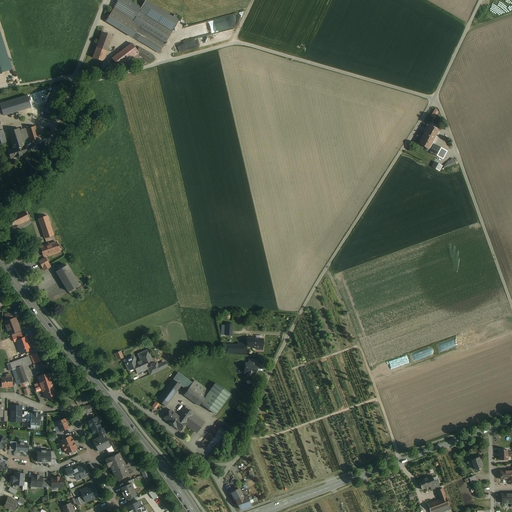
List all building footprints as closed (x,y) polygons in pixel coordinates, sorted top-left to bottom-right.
[(139,7),(128,0),(118,0),(114,7),(132,19),(139,7)] [(173,18),(145,1),(141,8),(139,7),(132,19),(131,19),(139,24),(140,24),(138,27),(147,33),(164,44),(180,19),(174,16),(173,18)] [(131,19),(114,8),(106,21),(132,37),(138,28),(138,27),(140,24),(139,24),(131,19)] [(147,33),(138,27),(138,28),(132,37),(141,42),(147,33)] [(112,36),(102,32),(92,58),(102,62),(112,36)] [(0,33),(0,73),(11,70),(0,33)] [(164,44),(147,33),(141,42),(158,53),(164,44)] [(131,44),(111,59),(119,69),(126,63),(137,55),(139,53),(137,51),(131,44)] [(152,56),(139,47),(137,51),(139,53),(137,55),(142,58),(149,62),(152,56)] [(137,55),(126,63),(129,67),(142,58),(137,55)] [(110,64),(103,62),(101,69),(107,72),(110,64)] [(27,96),(0,103),(0,106),(2,114),(3,116),(30,107),(27,96)] [(35,126),(25,129),(28,138),(22,140),(23,143),(39,139),(35,126)] [(428,126),(418,144),(428,149),(437,131),(428,126)] [(18,129),(8,132),(13,149),(8,151),(10,158),(26,153),(23,143),(22,140),(18,129)] [(30,150),(36,152),(38,145),(32,143),(30,150)] [(441,151),(432,146),(429,152),(442,159),(446,151),(442,149),(441,151)] [(445,168),(456,163),(454,158),(443,163),(445,168)] [(24,210),(3,220),(8,230),(28,220),(24,210)] [(46,218),(38,220),(44,239),(52,236),(46,218)] [(55,244),(44,247),(44,246),(39,248),(42,256),(57,251),(55,244)] [(44,258),(38,262),(43,271),(49,267),(44,258)] [(65,266),(55,272),(67,292),(77,286),(65,266)] [(10,313),(4,315),(7,321),(15,318),(13,315),(11,316),(10,313)] [(7,321),(4,322),(6,328),(18,324),(17,322),(16,321),(15,318),(7,321)] [(18,324),(6,328),(9,334),(11,334),(19,330),(18,328),(19,326),(18,324)] [(263,339),(247,338),(246,344),(246,347),(258,348),(258,349),(262,350),(263,339)] [(237,345),(227,344),(226,352),(246,353),(246,347),(246,344),(237,343),(237,345)] [(134,355),(123,360),(128,371),(135,368),(137,374),(147,370),(148,369),(146,364),(153,361),(148,349),(137,354),(139,360),(136,361),(134,355)] [(121,351),(114,354),(117,360),(123,358),(121,351)] [(39,352),(31,356),(34,363),(43,359),(39,352)] [(28,356),(9,363),(12,370),(14,369),(22,366),(22,368),(31,364),(28,356)] [(249,365),(246,364),(245,373),(256,374),(257,361),(249,360),(249,365)] [(157,362),(151,365),(152,367),(148,369),(147,370),(149,375),(168,366),(165,361),(158,364),(157,362)] [(22,368),(22,366),(14,369),(21,388),(25,386),(23,383),(27,381),(22,368)] [(56,395),(49,373),(37,377),(44,398),(56,395)] [(185,379),(177,373),(172,379),(180,385),(184,380),(185,379)] [(10,374),(6,375),(6,377),(0,378),(1,388),(12,386),(10,374)] [(172,379),(157,400),(165,406),(180,385),(172,379)] [(191,385),(184,380),(180,385),(187,390),(191,385)] [(209,391),(194,380),(191,384),(206,395),(209,391)] [(206,395),(200,403),(215,414),(230,394),(215,383),(209,391),(206,395)] [(206,395),(191,384),(191,385),(187,390),(183,395),(198,406),(200,403),(206,395)] [(91,405),(85,407),(85,406),(79,409),(82,414),(87,412),(88,413),(93,410),(91,405)] [(21,406),(10,406),(10,419),(15,419),(15,421),(21,422),(21,421),(21,415),(21,406)] [(184,408),(178,416),(170,410),(163,418),(180,431),(185,424),(192,414),(184,408)] [(37,413),(34,413),(31,413),(30,419),(30,422),(30,425),(40,425),(40,414),(37,414),(37,413)] [(204,422),(192,414),(185,424),(196,433),(204,422)] [(99,423),(96,418),(87,422),(92,434),(97,432),(99,437),(104,435),(105,435),(102,429),(101,429),(99,423)] [(68,428),(64,419),(56,423),(60,431),(62,431),(68,428)] [(226,428),(218,422),(207,439),(214,444),(226,428)] [(104,435),(99,437),(92,441),(98,452),(109,446),(104,435)] [(63,440),(60,441),(63,447),(73,442),(70,436),(63,440)] [(73,442),(63,447),(65,453),(68,452),(75,449),(76,449),(73,442)] [(15,451),(15,452),(23,452),(27,452),(28,444),(23,444),(23,443),(20,443),(20,444),(16,443),(15,451)] [(112,446),(105,449),(108,455),(115,451),(112,446)] [(507,450),(498,450),(498,460),(507,460),(507,456),(507,452),(507,450)] [(50,451),(37,451),(37,462),(50,462),(50,451)] [(122,461),(119,453),(114,455),(106,459),(104,460),(106,463),(108,466),(107,466),(108,467),(110,466),(110,467),(110,466),(112,470),(111,470),(114,476),(115,476),(116,479),(116,480),(116,481),(128,475),(126,472),(127,472),(125,468),(125,469),(124,467),(125,467),(123,463),(123,464),(121,461),(122,461)] [(483,466),(479,457),(471,460),(475,470),(483,466)] [(72,470),(72,472),(74,476),(76,480),(89,474),(84,464),(72,470)] [(148,470),(142,472),(146,482),(152,480),(148,470)] [(511,470),(500,471),(500,479),(507,479),(511,478),(511,470)] [(24,476),(13,475),(12,484),(18,485),(23,485),(24,476)] [(35,476),(31,476),(30,485),(36,485),(35,486),(41,487),(41,486),(42,478),(42,477),(38,477),(38,476),(35,475),(35,476)] [(476,475),(469,477),(471,483),(478,482),(476,475)] [(422,489),(430,486),(434,485),(433,482),(431,476),(422,479),(422,478),(420,479),(419,480),(418,480),(422,489)] [(58,477),(54,477),(54,478),(51,478),(51,487),(51,488),(63,487),(62,478),(58,478),(58,477)] [(434,485),(430,486),(431,490),(439,486),(437,481),(433,482),(434,485)] [(125,486),(121,488),(126,500),(136,495),(131,484),(125,486)] [(93,485),(80,491),(82,496),(85,502),(98,496),(93,485)] [(436,490),(440,499),(445,497),(442,488),(436,490)] [(238,489),(230,493),(234,500),(239,509),(241,509),(245,508),(250,506),(249,504),(247,498),(246,496),(243,497),(240,492),(238,489)] [(247,489),(244,490),(244,489),(243,489),(241,489),(241,490),(241,491),(240,492),(243,497),(246,496),(249,495),(247,489)] [(153,500),(157,497),(153,491),(148,493),(153,500)] [(511,493),(500,494),(501,503),(511,502),(511,493)] [(445,497),(440,499),(427,504),(430,511),(451,511),(446,497),(445,497)] [(18,502),(7,498),(4,506),(14,511),(18,502)] [(138,502),(126,507),(128,511),(146,511),(143,506),(140,507),(138,502)] [(73,511),(70,503),(62,507),(64,511),(73,511)]
